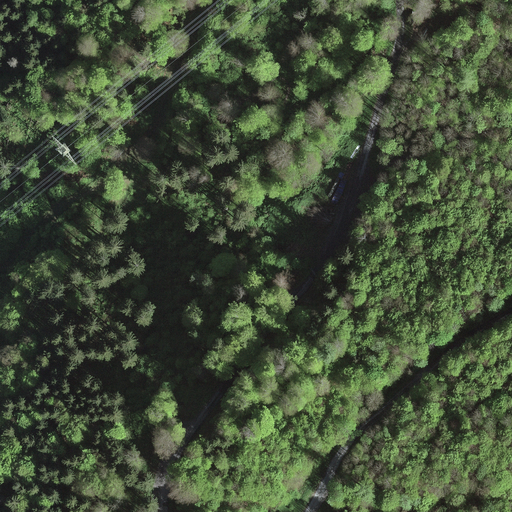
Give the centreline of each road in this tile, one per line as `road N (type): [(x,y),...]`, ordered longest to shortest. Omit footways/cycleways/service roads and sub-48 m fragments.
road 1 (unclassified): [(401,0),(403,45),(336,247),(171,462),(160,511)]
road 2 (unclassified): [(309,511),(352,439),(461,343),(511,312)]
road 3 (track): [(215,0),(171,75),(127,184)]
